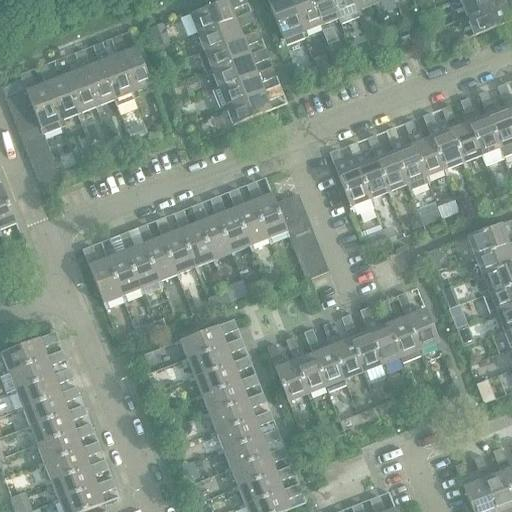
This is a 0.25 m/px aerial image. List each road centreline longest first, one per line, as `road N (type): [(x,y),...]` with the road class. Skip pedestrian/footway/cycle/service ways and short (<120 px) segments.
road 1 (residential): [(48,239),(292,147)]
road 2 (residential): [(292,147),(511,58)]
road 3 (residential): [(159,511),(69,293)]
road 4 (residential): [(354,308),(292,147)]
road 5 (residential): [(48,239),(0,120)]
